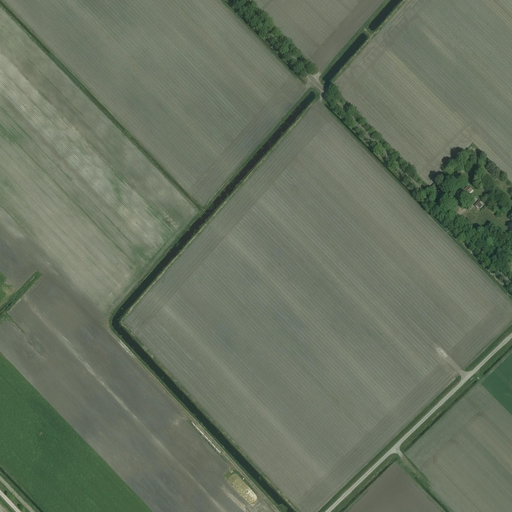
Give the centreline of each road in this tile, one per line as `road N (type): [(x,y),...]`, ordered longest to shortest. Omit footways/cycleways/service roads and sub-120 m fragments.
road 1 (unclassified): [(511,286),(239,0)]
road 2 (unclassified): [(329,511),(511,337)]
